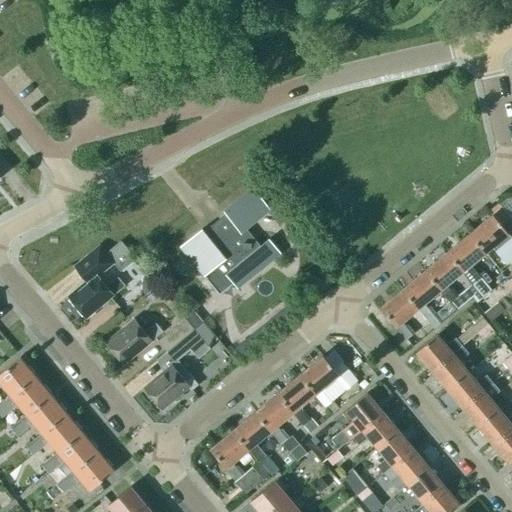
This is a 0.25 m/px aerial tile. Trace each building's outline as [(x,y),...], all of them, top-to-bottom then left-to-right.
[(202,230),(180,247),(219,296),(233,284),(237,289),(281,254),(269,239),(260,247),(246,230),(271,210),(253,188),(223,212),(226,215),(210,228),(212,230),(206,235),(202,230)] [(492,215),(469,234),(485,253),(484,254),(494,266),(502,260),(496,252),(494,253),(490,249),(506,236),(511,243),(511,222),(504,230),(492,215)] [(483,298),(485,297),(491,291),(480,278),(474,270),(472,272),(468,267),(484,254),(485,253),(469,234),(447,252),(463,272),(462,272),(472,284),(483,298)] [(136,259),(120,241),(106,253),(99,246),(74,266),(87,281),(68,297),(86,318),(124,286),(118,278),(106,288),(97,277),(113,263),(120,272),(136,259)] [(463,272),(447,252),(425,271),(441,290),(440,291),(450,303),(458,297),(451,289),(450,290),(446,286),(462,272),(463,272)] [(441,290),(425,271),(403,289),(419,309),(418,309),(428,321),(435,315),(429,307),(427,309),(424,304),(440,291),(441,290)] [(477,275),(486,285),(491,281),(483,271),(477,275)] [(402,323),(418,309),(419,309),(403,289),(380,308),(395,327),(406,340),(413,333),(407,326),(405,327),(402,323)] [(486,298),(477,305),(488,319),(497,312),(486,298)] [(450,303),(435,315),(441,322),(455,310),(450,303)] [(193,313),(185,320),(194,330),(202,323),(193,313)] [(472,326),(456,339),(462,346),(478,333),(488,325),(482,318),(472,326)] [(133,319),(127,324),(106,342),(124,364),(162,331),(155,323),(144,332),(133,319)] [(166,352),(194,330),(185,320),(185,319),(157,342),(166,352)] [(198,385),(190,375),(188,377),(176,362),(190,350),(198,359),(210,350),(206,344),(213,333),(203,322),(202,323),(194,330),(158,360),(166,370),(144,388),(162,410),(188,388),(191,391),(198,385)] [(493,331),(488,325),(478,333),(484,340),(493,331)] [(432,371),(462,346),(456,339),(446,346),(437,335),(416,352),(432,371)] [(447,390),(468,372),(459,362),(469,354),(462,346),(432,371),(447,390)] [(511,355),(503,363),(509,370),(511,367),(511,355)] [(322,356),(299,375),(315,394),(315,395),(325,407),(332,401),(326,393),(324,394),(321,390),(336,377),(346,389),(357,381),(342,364),(334,371),(322,356)] [(0,387),(2,386),(10,396),(12,397),(36,377),(20,357),(0,374),(0,387)] [(462,408),(493,383),(486,376),(477,383),(468,372),(447,390),(462,408)] [(293,413),(292,414),(309,434),(318,427),(311,418),(310,419),(304,411),(302,413),(298,409),(315,395),(315,394),(299,375),(277,393),(293,413)] [(0,404),(0,416),(1,418),(2,419),(18,405),(26,415),(27,415),(52,395),(36,377),(12,397),(10,396),(8,398),(0,404)] [(478,427),(499,409),(490,399),(500,391),(493,383),(462,408),(478,427)] [(271,431),(270,432),(280,444),(288,438),(281,430),(280,431),(276,427),(292,414),(293,413),(277,393),(255,412),(271,431)] [(353,420),(331,439),(339,448),(352,437),(382,412),(367,394),(346,411),(353,420)] [(34,424),(42,434),(43,434),(67,414),(52,395),(27,415),(26,415),(10,428),(17,437),(34,424)] [(493,445),(511,429),(511,416),(507,420),(499,409),(478,427),(493,445)] [(259,461),(266,456),(259,448),(258,450),(254,445),(270,432),(271,431),(255,412),(233,430),(249,450),(248,450),(258,462),(259,461)] [(376,448),(397,431),(382,412),(352,437),(359,446),(368,438),(376,448)] [(43,434),(42,434),(37,439),(27,447),(33,455),(44,447),(49,443),(57,452),(58,453),(83,433),(67,414),(43,434)] [(511,429),(493,445),(508,464),(511,460),(511,429)] [(232,464),(248,450),(249,450),(233,430),(210,449),(225,468),(236,481),(235,482),(244,494),(268,474),(258,462),(243,474),(237,467),(235,468),(232,464)] [(413,449),(397,431),(376,448),(386,459),(377,467),(383,474),(413,449)] [(74,472),(98,451),(83,433),(58,453),(57,452),(41,465),(49,474),(64,461),(73,471),(74,472)] [(289,452),(297,462),(307,453),(299,444),(289,452)] [(407,485),(428,468),(413,449),(383,474),(390,482),(399,475),(407,485)] [(342,457),(336,450),(326,459),(332,466),(342,457)] [(114,470),(98,451),(74,472),(73,471),(57,484),(62,492),(64,494),(80,480),(90,491),(114,470)] [(266,456),(259,461),(267,470),(274,464),(267,455),(266,456)] [(422,503),(443,486),(428,468),(407,485),(422,503)] [(320,477),(312,485),(320,493),(327,485),(320,477)] [(277,511),(290,502),(290,501),(281,491),(285,488),(278,480),(252,501),(260,511),(277,511)] [(357,495),(367,487),(361,480),(351,489),(357,495)] [(56,485),(46,493),(53,500),(62,492),(56,485)] [(450,511),(459,505),(443,486),(422,503),(423,505),(414,511),(450,511)] [(372,494),(367,487),(357,495),(363,502),(372,494)] [(140,511),(146,507),(130,488),(109,506),(114,511),(140,511)] [(298,511),(297,510),(308,500),(303,494),(295,500),(294,498),(290,501),(290,502),(277,511),(298,511)]
